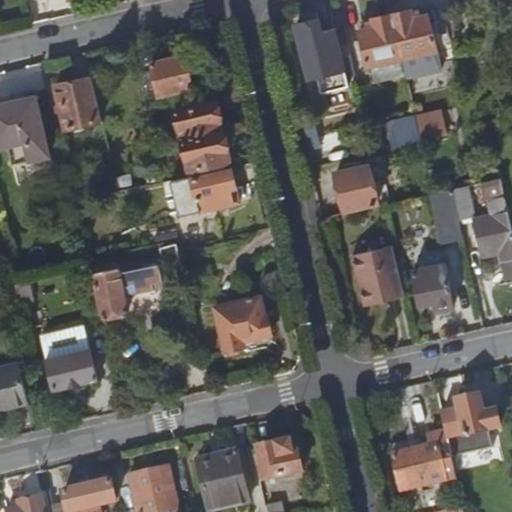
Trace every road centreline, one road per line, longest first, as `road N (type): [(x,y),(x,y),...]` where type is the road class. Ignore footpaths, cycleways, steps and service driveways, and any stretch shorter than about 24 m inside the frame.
road 1 (residential): [(241,0),(333,380)]
road 2 (residential): [(333,380),(0,458)]
road 3 (residential): [(0,52),(225,0)]
road 4 (residential): [(511,340),(333,380)]
road 5 (residential): [(333,380),(365,511)]
